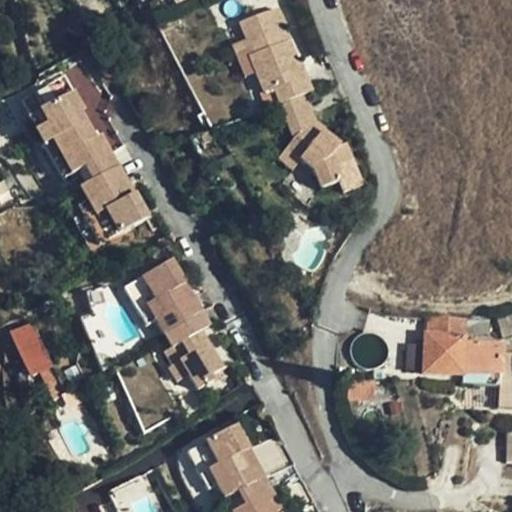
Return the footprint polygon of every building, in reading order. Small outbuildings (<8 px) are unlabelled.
[(293,149),(310,133),(313,130),(309,118),(311,117),(305,99),(309,98),(297,64),(293,65),(282,34),(286,33),(280,13),(239,27),(244,44),(250,60),(246,61),(254,84),(261,105),(269,103),(273,117),(267,119),(274,136),(284,131),(293,149)] [(245,87),(254,84),(246,61),(250,60),(244,44),(232,48),(245,87)] [(73,98),(32,121),(66,184),(81,177),(88,190),(117,174),(99,143),(94,146),(78,118),(83,116),(73,98)] [(66,184),(32,121),(22,126),(39,157),(43,155),(62,187),(66,184)] [(318,140),(320,138),(323,136),(314,128),(313,130),(310,133),(318,140)] [(338,152),(320,138),(318,140),(310,133),(293,149),(286,157),(300,168),(313,179),(318,197),(339,189),(335,176),(353,169),(346,150),(338,152)] [(293,176),(300,168),(286,157),(279,164),(293,176)] [(125,188),(117,174),(88,190),(77,196),(85,211),(76,216),(97,254),(146,225),(132,202),(128,204),(120,191),(125,188)] [(128,204),(132,202),(125,188),(120,191),(128,204)] [(182,290),(185,288),(169,260),(120,289),(142,327),(151,322),(160,335),(200,312),(192,299),(188,301),(182,290)] [(192,299),(185,288),(182,290),(188,301),(192,299)] [(461,320),(423,318),(422,346),(404,346),(403,371),(421,372),(421,374),(459,376),(472,376),(471,383),(496,384),(496,407),(511,406),(511,353),(498,353),(499,342),(461,341),(461,320)] [(490,334),(491,322),(467,321),(466,332),(490,334)] [(24,378),(35,372),(11,330),(0,336),(0,354),(16,383),(24,378)] [(211,345),(204,332),(199,336),(205,347),(211,345)] [(172,368),(169,369),(178,384),(180,382),(187,378),(179,364),(172,368)] [(24,378),(30,389),(41,382),(35,372),(24,378)] [(212,379),(215,382),(224,376),(223,373),(212,379)] [(373,381),(346,380),(345,398),(372,400),(373,381)] [(30,389),(39,405),(51,398),(41,382),(30,389)] [(226,502),(240,494),(264,481),(236,429),(188,456),(210,495),(220,490),(226,502)] [(264,481),(240,494),(248,509),(242,511),(281,511),(282,511),(264,481)]
